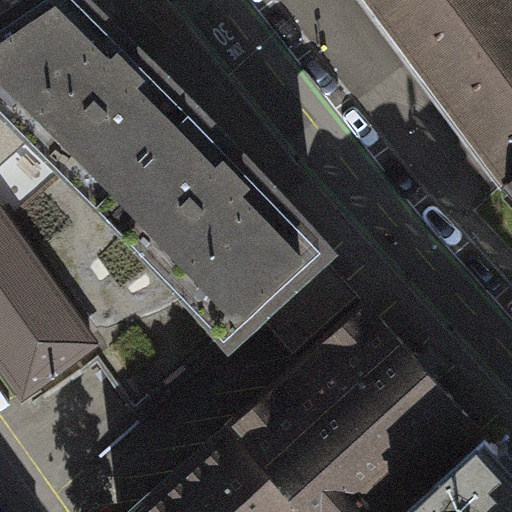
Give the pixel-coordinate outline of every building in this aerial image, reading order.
[(0,91),(39,131),(102,192),(190,108),(82,0),(33,0),(0,24),(0,91)] [(511,0),(371,0),(506,178),(511,172),(511,0)] [(0,165),(39,131),(0,91),(0,357),(24,391),(92,340),(0,213),(0,165)] [(190,108),(102,192),(229,325),(317,241),(190,108)] [(363,300),(231,419),(314,511),(397,511),(484,435),(363,300)] [(314,511),(231,419),(129,511),(314,511)] [(511,511),(511,446),(504,438),(495,446),(484,435),(397,511),(511,511)]
